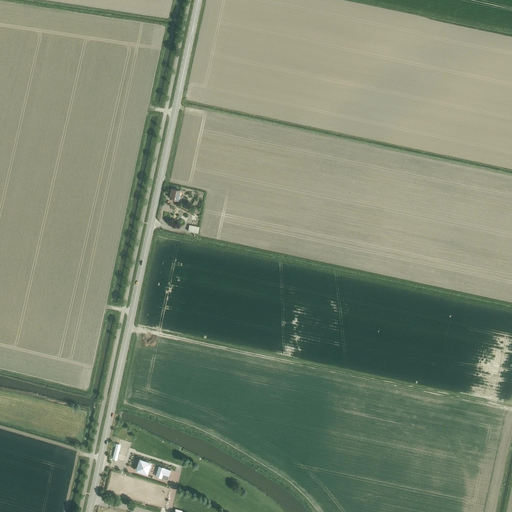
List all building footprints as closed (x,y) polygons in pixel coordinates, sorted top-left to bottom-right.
[(171,188),(169,198),(178,200),(180,190),(171,188)] [(193,232),(198,233),(199,227),(189,225),(188,231),(193,232)] [(116,443),(112,459),(117,460),(121,444),(119,443),(116,443)] [(139,458),(135,470),(147,474),(151,462),(139,458)] [(159,466),(155,476),(162,478),(163,474),(168,476),(171,470),(159,466)]
